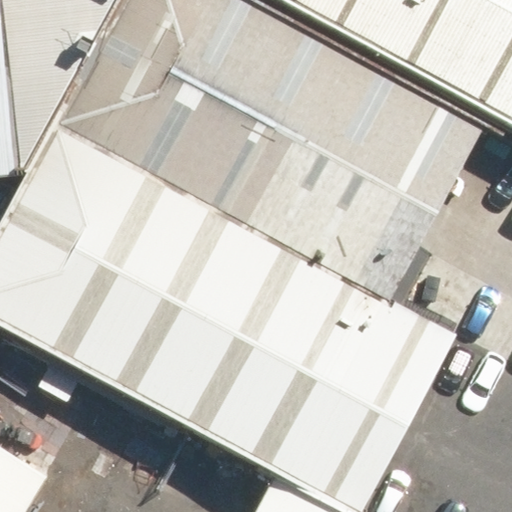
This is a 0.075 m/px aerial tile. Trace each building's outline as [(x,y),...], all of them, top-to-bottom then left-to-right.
[(114,0),(0,0),(0,134),(45,131),(114,0)] [(248,0),(117,0),(50,124),(387,305),(484,126),(248,0)] [(511,0),(248,0),(511,141),(511,0)] [(387,305),(50,124),(0,216),(0,317),(356,509),(448,338),(387,305)] [(0,495),(40,432),(0,407),(0,495)] [(320,511),(213,452),(179,511),(320,511)]
